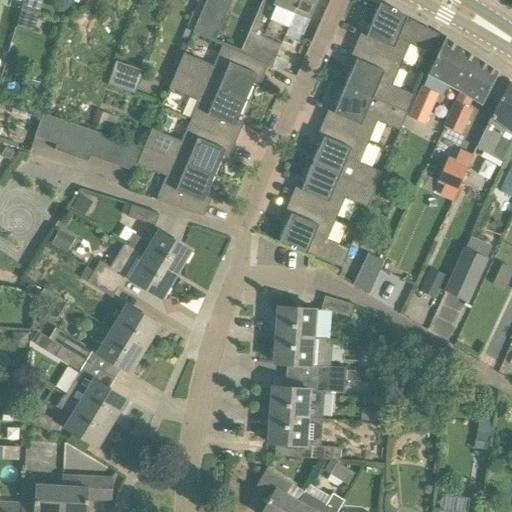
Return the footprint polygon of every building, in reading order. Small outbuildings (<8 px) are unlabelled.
[(39,16),(43,0),(25,0),(23,11),(39,16)] [(206,0),(201,14),(193,33),(216,44),(234,0),(206,0)] [(317,0),(264,0),(242,54),(269,65),(273,67),(295,13),(309,19),(317,0)] [(381,4),(381,5),(369,31),(364,28),(356,46),(402,65),(411,45),(430,53),(439,35),(419,25),(420,24),(381,4)] [(189,41),(193,33),(201,14),(194,11),(182,38),(189,41)] [(444,98),(450,85),(458,70),(470,75),(479,59),(446,38),(427,73),(428,74),(408,116),(421,123),(435,94),(444,98)] [(269,65),(242,54),(223,46),(214,66),(185,54),(177,71),(247,101),(255,81),(261,83),(269,65)] [(402,65),(356,46),(349,63),(354,66),(346,87),(408,113),(415,96),(393,86),(402,65)] [(458,70),(450,85),(462,90),(445,127),(457,133),(470,108),(468,107),(472,98),(484,105),(500,73),(479,59),(470,75),(458,70)] [(142,74),(114,64),(107,85),(134,95),(142,74)] [(247,101),(177,71),(170,89),(199,102),(191,121),(237,141),(244,124),(238,121),(247,101)] [(41,84),(25,79),(19,100),(36,104),(41,84)] [(511,82),(510,81),(478,148),(504,162),(511,145),(511,82)] [(400,131),(408,113),(346,87),(337,108),(331,105),(323,123),(369,142),(378,122),(400,131)] [(118,120),(95,112),(90,127),(113,135),(118,120)] [(32,137),(44,141),(55,145),(53,150),(87,162),(89,156),(134,172),(137,164),(144,149),(41,113),(32,137)] [(229,159),(237,141),(191,121),(182,142),(153,129),(145,147),(215,176),(223,156),(229,159)] [(369,142),(323,123),(316,140),(322,143),(313,164),(375,190),(383,173),(361,163),(369,142)] [(145,147),(144,149),(137,164),(167,177),(157,201),(205,216),(212,199),(206,197),(215,176),(145,147)] [(15,153),(7,148),(2,156),(10,161),(15,153)] [(474,153),(463,148),(459,157),(446,151),(435,176),(460,187),(474,153)] [(368,208),(375,190),(313,164),(304,185),(298,182),(291,200),(337,219),(346,199),(368,208)] [(337,219),(291,200),(283,217),(289,220),(279,243),(307,255),(308,253),(342,268),(350,250),(328,240),(337,219)] [(128,217),(156,227),(160,215),(132,205),(128,217)] [(76,239),(60,230),(52,244),(67,254),(76,239)] [(128,246),(129,247),(172,273),(177,264),(182,267),(191,251),(159,232),(152,245),(135,235),(128,246)] [(489,257),(466,246),(446,291),(468,301),(489,257)] [(172,273),(129,247),(115,270),(101,261),(94,272),(119,288),(125,277),(162,299),(172,283),(167,281),(172,273)] [(446,276),(430,268),(420,291),(436,299),(446,276)] [(112,299),(119,288),(94,272),(86,284),(112,299)] [(375,281),(360,272),(353,286),(369,295),(375,281)] [(350,318),(353,305),(325,297),(322,309),(350,318)] [(113,330),(140,347),(145,338),(150,341),(159,325),(127,306),(113,330)] [(283,327),(282,336),(326,339),(326,329),(314,329),(316,310),(279,308),(278,326),(283,327)] [(140,347),(113,330),(99,354),(68,335),(66,338),(61,347),(100,370),(107,360),(130,373),(140,358),(135,355),(140,347)] [(29,333),(13,332),(13,341),(18,348),(28,349),(29,333)] [(329,340),(326,339),(282,336),(281,346),(276,346),(275,364),(311,366),(310,378),(317,378),(346,380),(347,368),(330,367),(332,343),(329,343),(329,340)] [(53,342),(47,352),(55,357),(61,347),(53,342)] [(499,360),(503,348),(490,344),(486,356),(499,360)] [(100,370),(61,347),(55,357),(55,358),(81,374),(67,397),(107,421),(112,412),(117,415),(126,399),(95,380),(100,370)] [(346,380),(317,378),(316,391),(273,388),(271,406),(277,406),(276,416),(308,418),(321,419),(323,391),(345,393),(346,380)] [(102,429),(107,421),(67,397),(65,395),(57,407),(73,417),(66,428),(97,447),(107,432),(102,429)] [(375,409),(362,408),(362,421),(375,422),(375,409)] [(308,418),(276,416),(275,426),(270,425),(269,444),(306,446),(308,418)] [(54,436),(60,426),(49,419),(43,430),(54,436)] [(479,420),(476,441),(489,443),(493,422),(479,420)] [(309,446),(308,457),(337,460),(338,448),(309,446)] [(347,485),(353,472),(334,463),(328,475),(347,485)] [(293,511),(305,492),(266,470),(255,490),(270,499),(262,511),(293,511)] [(62,476),(62,487),(60,511),(87,511),(88,500),(112,501),(113,479),(62,476)] [(33,505),(22,504),(21,511),(60,511),(62,487),(34,486),(33,505)] [(305,492),(293,511),(338,511),(339,511),(305,492)] [(0,511),(21,511),(22,504),(0,502),(0,511)]
